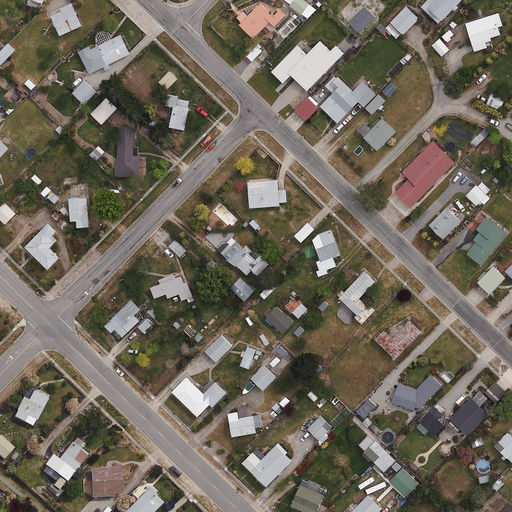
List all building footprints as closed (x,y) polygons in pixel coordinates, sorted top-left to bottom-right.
[(427,0),(421,7),(439,24),(461,0),(427,0)] [(324,6),(320,1),(304,15),(308,20),(324,6)] [(259,2),(238,23),(254,39),(271,22),(276,27),(287,16),(280,9),(273,16),(259,2)] [(73,5),(51,16),(61,36),(83,26),(73,5)] [(366,6),(350,23),(361,34),(377,17),(366,6)] [(408,6),(392,23),(405,35),(421,18),(408,6)] [(498,13),(466,23),(476,52),(490,47),(487,39),(505,33),(498,13)] [(94,25),(88,22),(82,32),(89,35),(94,25)] [(458,36),(451,30),(443,40),(451,45),(458,36)] [(121,34),(80,54),(91,75),(131,55),(121,34)] [(298,45),(272,72),(284,84),(293,75),(308,90),(342,55),(324,37),(308,54),(298,45)] [(452,50),(442,40),(437,45),(447,55),(452,50)] [(17,50),(10,43),(0,53),(0,65),(1,67),(17,50)] [(23,46),(19,51),(27,58),(31,53),(23,46)] [(19,67),(14,73),(25,83),(30,76),(19,67)] [(181,77),(173,69),(160,83),(168,91),(181,77)] [(335,92),(322,106),(339,123),(360,102),(365,107),(377,95),(364,81),(355,90),(339,75),(328,86),(335,92)] [(85,79),(72,93),(86,106),(99,92),(85,79)] [(121,108),(109,97),(92,115),(104,126),(121,108)] [(320,108),(310,98),(297,112),(307,121),(320,108)] [(175,104),(170,127),(186,131),(191,108),(175,104)] [(382,118),(364,137),(380,152),(398,133),(382,118)] [(135,128),(119,128),(118,176),(141,177),(142,155),(134,155),(135,128)] [(0,139),(0,158),(10,149),(0,139)] [(410,179),(396,193),(412,208),(457,163),(434,141),(403,172),(410,179)] [(279,180),(249,182),(251,208),(281,206),(279,180)] [(477,185),(467,196),(478,206),(488,195),(477,185)] [(54,191),(48,197),(57,206),(63,200),(54,191)] [(88,198),(70,200),(72,222),(77,221),(78,230),(91,228),(88,198)] [(6,203),(0,208),(0,218),(6,225),(17,214),(6,203)] [(448,208),(430,226),(445,240),(462,222),(448,208)] [(64,216),(57,222),(65,232),(72,225),(64,216)] [(481,236),(468,254),(483,265),(508,233),(487,218),(476,232),(481,236)] [(317,229),(308,221),(294,237),(302,245),(317,229)] [(48,223),(24,248),(48,270),(60,258),(50,248),(57,241),(52,237),(57,232),(48,223)] [(333,229),(313,236),(323,262),(343,254),(333,229)] [(233,239),(221,253),(248,276),(253,270),(260,277),(271,264),(247,243),(243,248),(233,239)] [(175,240),(169,247),(183,260),(189,253),(175,240)] [(494,267),(478,283),(491,295),(506,279),(494,267)] [(365,270),(339,298),(359,316),(369,306),(361,299),(377,281),(365,270)] [(185,274),(151,286),(155,298),(168,294),(170,299),(180,295),(183,301),(194,297),(185,274)] [(242,277),(231,289),(247,303),(257,291),(242,277)] [(277,293),(271,287),(261,297),(266,303),(277,293)] [(314,306),(303,295),(290,310),(301,320),(314,306)] [(131,300),(107,324),(124,340),(141,321),(135,316),(141,310),(131,300)] [(276,306),(266,318),(285,335),(295,323),(276,306)] [(385,330),(376,340),(396,360),(423,333),(411,321),(394,339),(385,330)] [(191,323),(184,330),(192,339),(200,332),(191,323)] [(308,330),(301,324),(293,333),(299,339),(308,330)] [(219,336),(204,353),(217,364),(232,347),(219,336)] [(282,345),(277,351),(286,359),(292,353),(282,345)] [(259,351),(248,346),(240,365),(252,370),(259,351)] [(282,360),(277,356),(269,364),(274,369),(282,360)] [(265,366),(252,378),(262,389),(276,377),(265,366)] [(417,389),(400,383),(393,401),(419,410),(443,385),(431,374),(417,389)] [(188,378),(174,392),(201,419),(228,392),(217,382),(205,394),(188,378)] [(29,400),(22,396),(12,417),(34,427),(48,398),(33,391),(29,400)] [(294,400),(288,395),(281,404),(287,408),(294,400)] [(471,395),(450,418),(467,434),(489,412),(471,395)] [(380,408),(371,399),(357,413),(366,422),(380,408)] [(276,402),(271,407),(280,415),(285,410),(276,402)] [(431,413),(427,410),(416,420),(420,424),(417,427),(428,438),(433,434),(437,438),(446,428),(440,421),(445,416),(436,407),(431,413)] [(239,413),(229,415),(233,438),(258,433),(255,416),(240,419),(239,413)] [(331,422),(322,415),(309,431),(319,438),(314,444),(321,450),(332,436),(324,430),(331,422)] [(511,434),(508,430),(494,445),(511,461),(511,434)] [(372,435),(360,447),(386,474),(392,469),(397,474),(403,468),(398,463),(372,435)] [(17,450),(1,436),(0,437),(0,456),(6,462),(17,450)] [(53,454),(45,464),(67,481),(88,454),(72,442),(60,459),(53,454)] [(254,451),(243,462),(267,486),(293,460),(276,444),(261,459),(254,451)] [(121,467),(91,468),(92,496),(122,495),(121,467)] [(420,485),(404,470),(392,483),(408,498),(420,485)] [(301,484),(291,506),(305,511),(316,511),(325,494),(301,484)] [(149,488),(125,511),(153,511),(164,502),(149,488)] [(369,494),(351,511),(379,511),(383,507),(369,494)]
